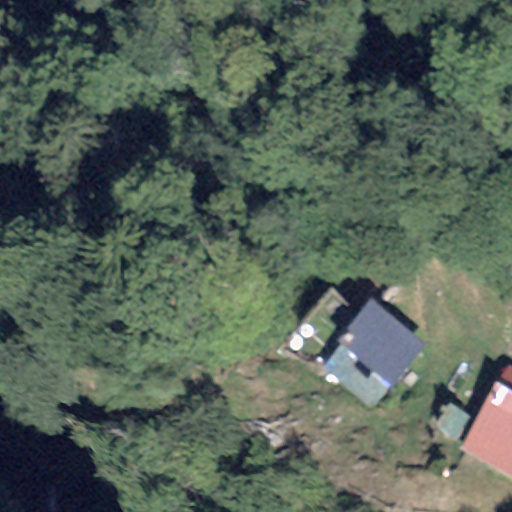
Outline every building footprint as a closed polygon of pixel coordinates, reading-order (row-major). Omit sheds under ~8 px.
[(388,386),(424,346),(370,298),(334,338),(388,386)] [(511,479),(511,368),(507,365),(459,450),(511,479)] [(336,400),(319,438),(352,453),(369,415),(336,400)] [(398,400),(345,452),(389,497),(443,445),(398,400)] [(511,511),(511,488),(510,488),(502,511),(511,511)]
